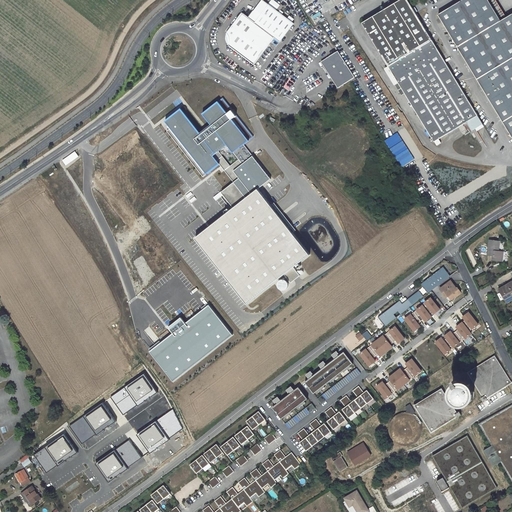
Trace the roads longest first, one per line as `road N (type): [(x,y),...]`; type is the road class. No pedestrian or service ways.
road 1 (track): [(194,445),(124,331),(110,282),(31,171)]
road 2 (unknown): [(463,235),(331,13)]
road 3 (residential): [(257,396),(110,510)]
road 4 (residential): [(451,244),(335,337)]
road 5 (residential): [(286,435),(364,374),(335,337)]
road 6 (unknown): [(0,455),(21,437),(24,417),(0,323)]
road 7 (residential): [(511,370),(451,244)]
road 8 (residential): [(187,511),(286,435)]
